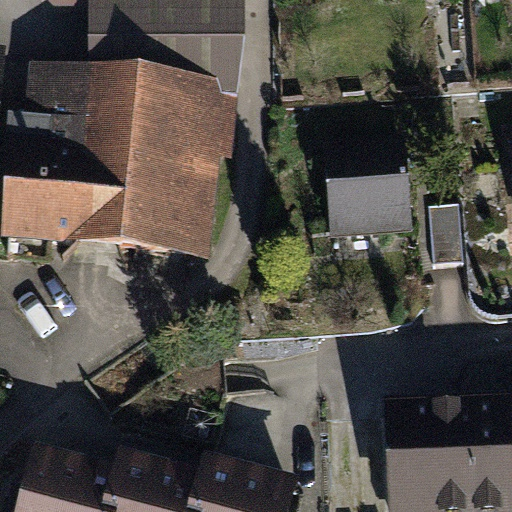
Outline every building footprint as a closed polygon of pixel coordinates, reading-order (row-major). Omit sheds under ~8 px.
[(44,0),(55,10),(89,10),(88,72),(218,82),(222,97),(238,101),(245,39),(245,0),(44,0)] [(0,121),(9,46),(0,44),(0,121)] [(88,72),(29,68),(24,120),(10,119),(0,239),(0,243),(212,264),(221,163),(231,163),(238,101),(222,97),(218,82),(88,72)] [(409,142),(325,147),(331,239),(415,234),(412,178),(409,142)] [(461,205),(432,208),(437,268),(466,265),(461,205)] [(511,511),(511,398),(477,400),(389,403),(392,511),(511,511)] [(294,511),(302,483),(205,458),(200,478),(123,458),(120,471),(36,449),(20,511),(294,511)]
